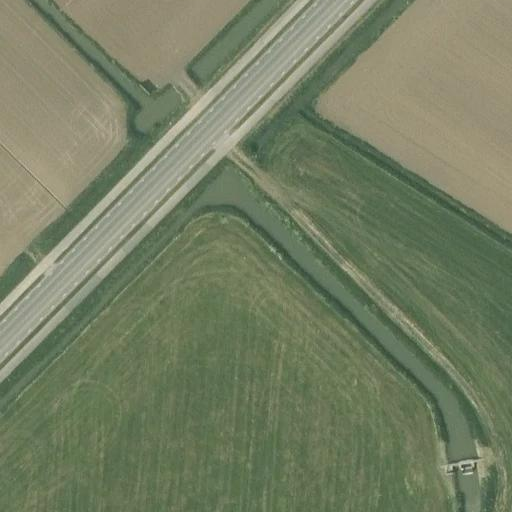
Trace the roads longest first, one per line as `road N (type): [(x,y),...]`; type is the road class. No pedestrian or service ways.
road 1 (track): [(211,133),(474,402),(491,440),(495,511)]
road 2 (tertiary): [(342,0),(0,347)]
